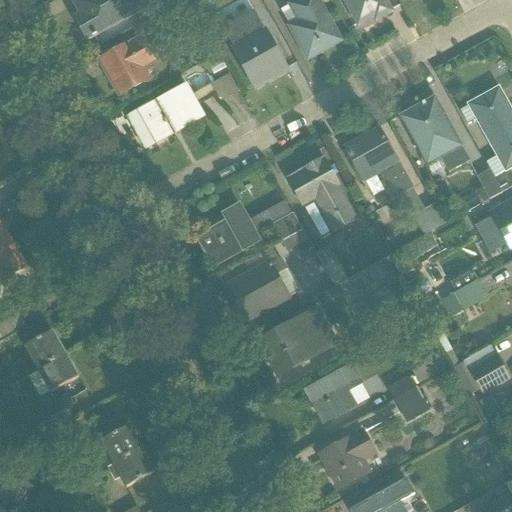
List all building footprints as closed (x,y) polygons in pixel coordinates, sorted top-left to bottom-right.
[(90,46),(146,13),(138,0),(75,0),(73,1),(80,13),(73,17),(90,46)] [(307,61),(343,42),(320,0),(294,0),(279,9),(307,61)] [(338,0),(357,33),(394,13),(387,0),(338,0)] [(167,55),(151,28),(100,59),(123,98),(153,81),(145,69),(167,55)] [(253,90),(288,70),(265,28),(230,48),(253,90)] [(506,169),(511,165),(511,105),(500,83),(469,99),(506,169)] [(145,154),(207,121),(188,86),(126,120),(145,154)] [(427,165),(463,144),(436,95),(399,115),(427,165)] [(364,180),(401,160),(382,125),(345,145),(364,180)] [(334,233),(359,220),(327,157),(287,177),(302,206),(317,198),(334,233)] [(505,190),(490,169),(471,182),(486,204),(505,190)] [(213,268),(268,240),(245,197),(222,210),(226,219),(196,235),(213,268)] [(429,208),(437,231),(456,224),(448,202),(429,208)] [(509,251),(511,249),(511,203),(490,216),(509,251)] [(0,246),(16,238),(0,209),(0,246)] [(411,236),(343,276),(356,298),(424,258),(411,236)] [(0,280),(30,264),(16,238),(0,246),(0,280)] [(245,326),(293,299),(269,257),(221,283),(245,326)] [(490,281),(437,307),(446,325),(499,299),(490,281)] [(281,377),(339,343),(317,305),(259,339),(281,377)] [(511,361),(511,335),(508,328),(477,346),(492,373),(511,361)] [(26,346),(38,366),(66,351),(54,330),(26,346)] [(51,389),(79,374),(66,351),(38,366),(51,389)] [(363,383),(352,363),(307,389),(326,422),(356,405),(348,391),(363,383)] [(419,421),(442,410),(433,391),(409,402),(419,421)] [(69,408),(38,424),(49,446),(81,429),(69,408)] [(373,415),(378,424),(394,417),(390,408),(373,415)] [(101,439),(114,462),(142,447),(129,424),(101,439)] [(317,453),(338,491),(375,471),(368,459),(378,453),(364,427),(317,453)] [(126,485),(154,470),(142,447),(114,462),(126,485)] [(416,492),(407,477),(350,508),(352,511),(408,511),(402,499),(416,492)]
